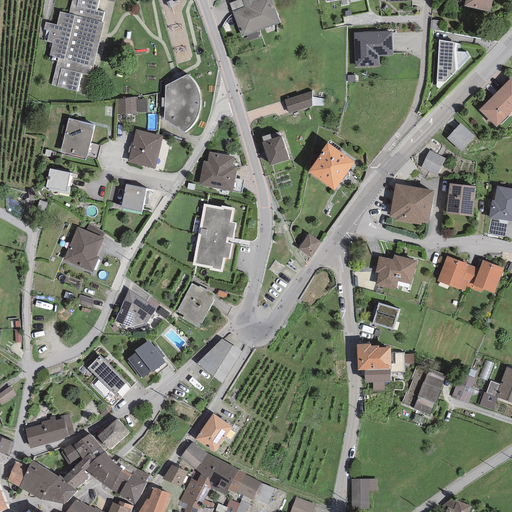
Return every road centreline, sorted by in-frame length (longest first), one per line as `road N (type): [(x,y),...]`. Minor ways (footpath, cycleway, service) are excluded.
road 1 (residential): [(229,80),(185,180),(141,240),(99,330),(30,370)]
road 2 (residential): [(331,240),(356,376),(337,511)]
road 3 (residential): [(229,80),(264,201),(247,326)]
road 4 (residential): [(30,370),(21,456),(78,437),(153,394)]
road 5 (residential): [(254,333),(136,511)]
road 6 (residential): [(390,168),(384,153),(413,113),(423,80),(430,0)]
road 7 (residential): [(390,168),(511,43)]
road 8 (residential): [(511,249),(418,242),(347,219)]
road 9 (residential): [(33,236),(24,331),(30,370)]
road 10 (residential): [(254,333),(275,323),(331,240)]
